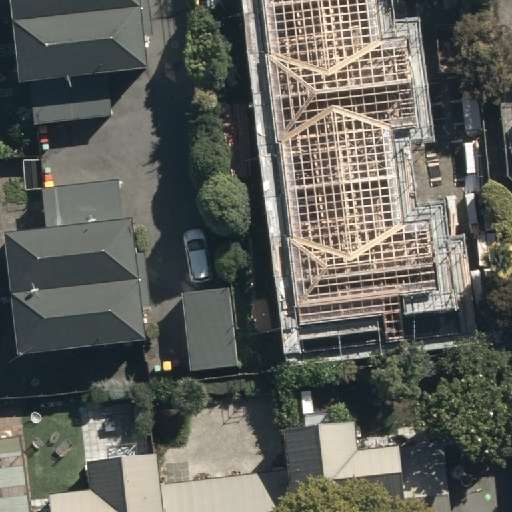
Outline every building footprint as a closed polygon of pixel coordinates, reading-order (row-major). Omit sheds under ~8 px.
[(10,0),(19,82),(29,81),(34,125),(112,116),(107,73),(148,68),(140,0),(10,0)] [(263,0),(304,321),(400,309),(398,295),(440,290),(431,225),(404,228),(392,130),(420,126),(410,42),(384,45),(377,0),(263,0)] [(45,229),(5,233),(19,353),(146,339),(132,218),(122,219),(118,182),(41,190),(45,229)] [(230,287),(181,293),(191,370),(239,365),(230,287)] [(278,442),(161,448),(164,511),(444,511),(440,433),(351,438),(350,408),(276,412),(278,442)] [(145,511),(139,446),(84,452),(87,482),(44,486),(46,511),(145,511)]
